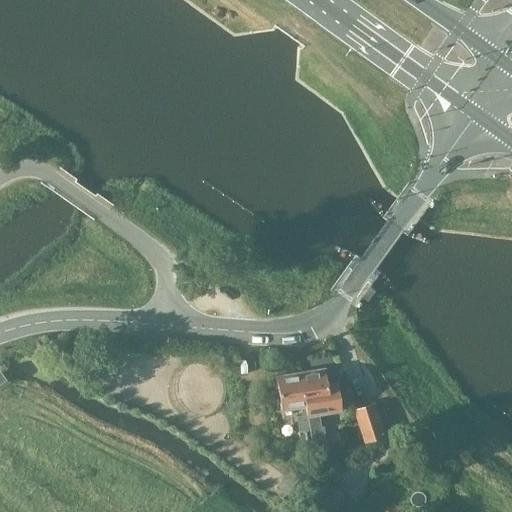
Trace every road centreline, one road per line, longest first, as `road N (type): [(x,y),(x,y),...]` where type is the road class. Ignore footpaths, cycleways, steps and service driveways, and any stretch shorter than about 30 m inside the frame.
road 1 (tertiary): [(167,325),(286,334),(316,324),(471,114)]
road 2 (unclassified): [(167,325),(156,257),(55,183)]
road 3 (primary): [(315,0),(471,114)]
road 4 (tertiary): [(0,332),(54,321),(167,325)]
